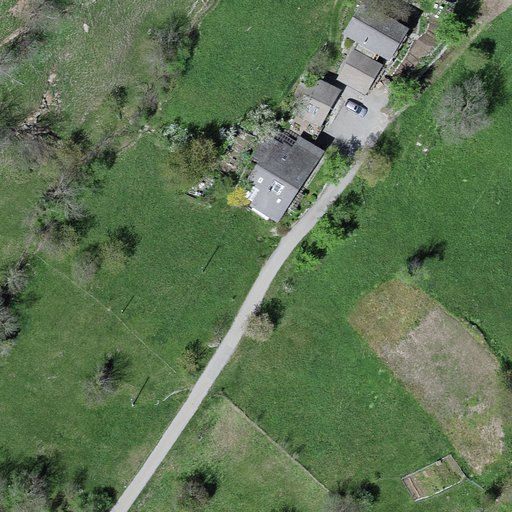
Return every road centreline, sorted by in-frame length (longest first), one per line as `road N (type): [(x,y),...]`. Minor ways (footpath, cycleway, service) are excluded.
road 1 (residential): [(118,511),(207,386),(284,253),(347,177),(373,116)]
road 2 (track): [(343,0),(323,71),(334,90),(373,116)]
